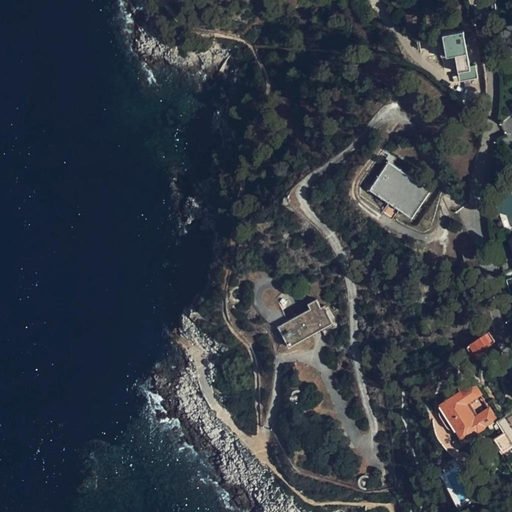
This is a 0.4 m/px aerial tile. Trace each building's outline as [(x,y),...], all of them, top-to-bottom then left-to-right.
[(502,0),(490,0),(491,9),(504,8),(502,0)] [(511,9),(502,10),(503,25),(511,24),(511,9)] [(442,33),(446,55),(455,53),(461,81),(478,78),(476,64),(469,64),(463,30),(442,33)] [(440,56),(446,55),(442,33),(437,34),(440,56)] [(388,160),(370,187),(412,216),(431,189),(393,162),(395,159),(388,154),(385,157),(388,160)] [(473,249),(462,251),(464,260),(475,258),(473,249)] [(305,301),(308,305),(277,324),(289,345),(320,327),(324,333),(326,332),(323,328),(333,322),(322,302),(319,304),(314,296),(305,301)] [(488,330),(469,343),(470,344),(464,348),(470,357),(476,353),(487,346),(495,341),(488,330)] [(487,346),(476,353),(480,358),(484,355),(482,353),(489,348),(487,346)] [(462,390),(443,402),(463,434),(464,433),(466,436),(477,430),(478,430),(485,425),(486,423),(495,417),(489,408),(477,415),(468,401),(480,394),(474,383),(471,385),(468,382),(461,387),(462,390)] [(472,401),(477,412),(489,405),(483,395),(472,401)] [(463,434),(443,402),(438,405),(458,437),(463,434)] [(511,445),(511,425),(506,415),(499,419),(506,431),(496,437),(504,450),(511,445)]
